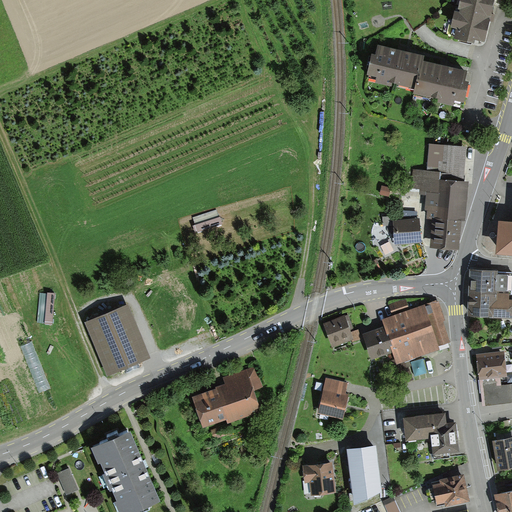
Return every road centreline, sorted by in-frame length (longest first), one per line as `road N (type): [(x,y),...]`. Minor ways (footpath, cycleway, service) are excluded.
road 1 (residential): [(314,306),(0,454)]
road 2 (tertiary): [(456,286),(460,374),(486,511)]
road 3 (tertiary): [(511,101),(462,258)]
road 4 (unclassified): [(456,286),(385,286),(314,306)]
road 5 (unknown): [(368,433),(375,394),(460,374)]
